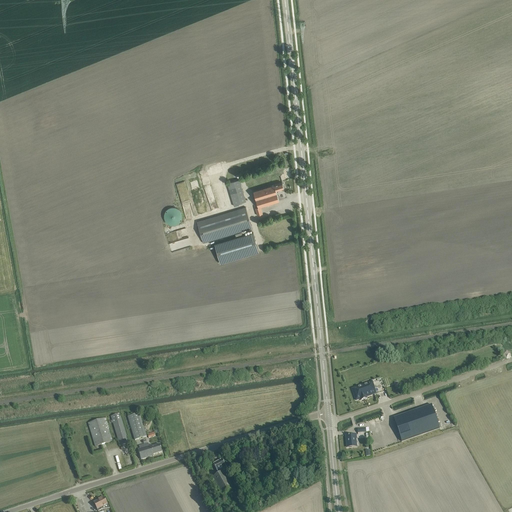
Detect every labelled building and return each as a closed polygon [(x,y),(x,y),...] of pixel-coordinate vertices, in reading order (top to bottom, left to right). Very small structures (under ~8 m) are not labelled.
[(227,183),(234,206),(239,205),(238,203),(246,201),(240,179),(227,183)] [(282,183),(277,184),(253,191),(257,203),(255,204),(256,208),(255,208),(257,215),(262,213),(260,206),(274,202),(279,201),(276,191),(284,188),(282,183)] [(246,207),(210,218),(197,222),(203,242),(252,227),(246,207)] [(253,232),(214,244),(220,264),(259,252),(253,232)] [(356,400),(360,399),(361,400),(367,398),(366,397),(376,393),(374,388),(375,388),(372,382),(352,388),(356,400)] [(431,405),(394,418),(402,441),(440,428),(431,405)] [(135,440),(147,436),(140,413),(127,417),(135,440)] [(111,416),(120,446),(129,443),(120,414),(111,416)] [(88,423),(95,446),(112,441),(105,418),(88,423)] [(357,446),(357,440),(356,435),(346,436),(347,447),(352,447),(357,446)] [(152,445),(138,450),(141,460),(153,456),(153,455),(162,452),(160,444),(152,446),(152,445)] [(214,482),(221,495),(234,488),(224,471),(227,469),(225,467),(226,466),(224,464),(222,459),(213,464),(217,471),(218,471),(219,473),(211,478),(214,482)] [(201,489),(212,511),(220,507),(209,485),(201,489)] [(94,502),(98,511),(102,509),(110,508),(104,497),(94,502)]
